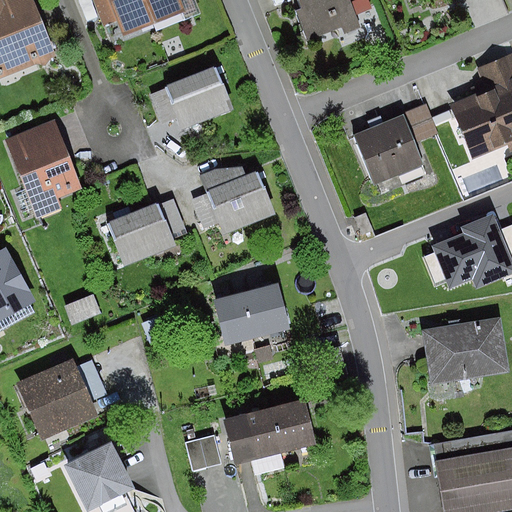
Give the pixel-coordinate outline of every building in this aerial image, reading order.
[(42,0),(5,0),(0,2),(0,81),(0,82),(64,60),(42,0)] [(94,0),(104,23),(117,18),(123,35),(183,12),(186,19),(201,14),(195,0),(94,0)] [(305,0),(309,10),(301,16),(310,42),(364,23),(355,0),(305,0)] [(496,98),(461,110),(480,162),(511,150),(511,59),(486,69),(496,98)] [(215,68),(168,86),(184,128),(231,110),(215,68)] [(429,108),(361,134),(382,189),(435,169),(423,139),(438,133),(429,108)] [(52,122),(6,141),(38,217),(59,208),(55,200),(80,189),(60,142),(52,122)] [(226,172),(207,180),(229,238),(284,216),(268,175),(255,180),(251,170),(226,172)] [(168,207),(120,225),(136,267),(184,248),(168,207)] [(511,273),(511,266),(492,218),(464,229),(466,235),(434,248),(450,288),(474,278),(477,287),(511,273)] [(34,302),(6,250),(0,253),(0,329),(33,312),(29,305),(34,302)] [(286,284),(229,300),(242,345),(299,329),(286,284)] [(92,297),(66,308),(74,325),(100,314),(92,297)] [(165,315),(143,324),(151,343),(172,335),(165,315)] [(511,359),(506,319),(434,329),(441,383),(511,372),(511,359)] [(80,360),(25,383),(51,443),(106,419),(80,360)] [(316,401),(234,419),(244,464),(326,446),(316,401)] [(188,435),(195,465),(235,456),(230,436),(222,438),(219,428),(188,435)] [(511,432),(439,445),(450,511),(495,511),(511,509),(511,432)] [(125,443),(77,467),(99,511),(103,511),(148,490),(125,443)]
